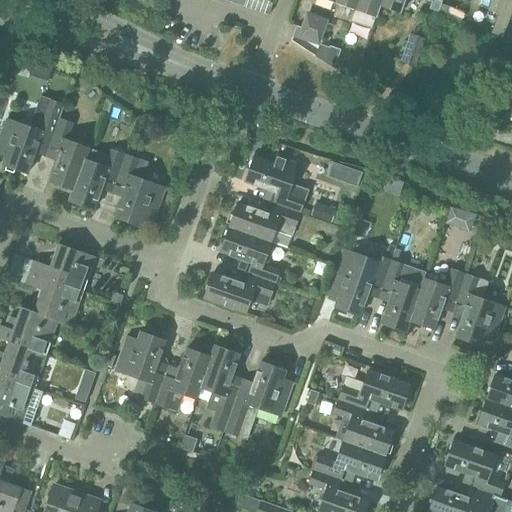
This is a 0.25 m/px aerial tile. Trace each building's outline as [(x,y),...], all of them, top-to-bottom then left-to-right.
[(233,0),(233,3),(269,15),(273,3),(264,0),(233,0)] [(335,0),(334,4),(355,11),(358,0),(335,0)] [(358,0),(355,11),(351,22),(372,29),(375,18),(381,0),(358,0)] [(381,0),(375,18),(376,19),(380,8),(401,15),(405,0),(423,0),(432,3),(430,10),(438,13),(441,4),(442,2),(434,0),(381,0)] [(511,0),(492,0),(489,11),(496,13),(499,14),(492,32),(504,36),(511,11),(511,0)] [(441,4),(438,13),(438,14),(461,22),(465,12),(441,4)] [(297,26),(297,27),(293,37),(319,47),(328,20),(313,15),(305,18),(302,28),(297,26)] [(411,36),(403,61),(402,63),(415,68),(424,40),(411,36)] [(329,50),(331,50),(326,64),(335,70),(343,45),(333,41),(329,50)] [(353,48),(343,45),(335,70),(353,82),(359,65),(349,61),(353,48)] [(2,133),(0,139),(0,153),(5,156),(2,165),(26,174),(38,143),(48,147),(58,119),(60,120),(65,105),(41,96),(36,111),(30,128),(7,120),(6,122),(2,133)] [(72,190),(83,159),(84,159),(88,148),(64,140),(70,123),(60,120),(58,119),(48,147),(59,151),(48,181),(72,190)] [(115,183),(125,155),(127,147),(119,144),(116,152),(113,151),(111,156),(88,148),(84,159),(83,159),(72,190),(68,201),(93,210),(104,179),(115,183)] [(115,183),(125,187),(115,217),(140,226),(143,218),(153,222),(165,188),(141,180),(147,163),(125,155),(115,183)] [(245,183),(275,194),(271,204),(299,214),(307,192),(291,186),(296,173),(294,172),(297,163),(276,156),(273,165),(254,158),(245,183)] [(315,203),(311,216),(331,223),(336,210),(315,203)] [(268,215),(237,204),(229,229),(269,243),(273,230),(291,236),(299,214),(271,204),(268,215)] [(220,253),(250,264),(247,274),(274,284),(279,273),(261,266),(269,243),(229,229),(220,253)] [(49,267),(33,261),(29,273),(83,292),(95,258),(57,244),(49,267)] [(326,295),(337,298),(334,307),(359,316),(370,285),(381,289),(395,247),(390,245),(385,259),(368,253),(367,257),(343,248),(338,261),(326,295)] [(391,292),(380,324),(406,333),(410,321),(409,321),(420,290),(419,290),(423,279),(425,273),(412,269),(397,264),(402,251),(397,249),(397,247),(395,247),(381,289),(391,292)] [(447,288),(423,279),(419,290),(420,290),(409,321),(410,321),(432,329),(443,299),(454,303),(464,275),(453,271),(447,288)] [(34,312),(33,313),(58,321),(57,323),(71,327),(83,292),(29,273),(25,285),(41,290),(38,300),(34,312)] [(243,285),(212,274),(204,299),(246,314),(250,301),(267,307),(274,284),(247,274),(243,285)] [(454,303),(465,307),(454,337),(479,346),(482,337),(492,341),(504,308),(481,300),(487,283),(464,275),(454,303)] [(20,307),(16,318),(8,316),(4,327),(0,325),(0,339),(8,342),(8,341),(46,354),(57,323),(58,321),(33,313),(34,312),(20,307)] [(115,370),(138,379),(132,396),(155,404),(165,376),(154,372),(165,342),(140,333),(137,341),(127,338),(115,370)] [(8,341),(8,342),(4,353),(0,351),(0,376),(34,389),(46,354),(8,341)] [(238,355),(213,347),(210,358),(211,358),(200,388),(201,389),(213,394),(207,410),(215,412),(209,427),(224,432),(239,390),(227,386),(238,355)] [(201,389),(200,388),(211,358),(210,358),(186,349),(176,380),(165,376),(155,404),(178,412),(183,395),(197,400),(201,389)] [(249,393),(239,390),(224,432),(247,441),(252,426),(257,410),(281,417),(293,384),(282,380),(285,372),(260,363),(249,393)] [(362,385),(345,379),(337,401),(365,411),(369,400),(400,411),(408,387),(366,372),(362,385)] [(0,376),(0,416),(30,427),(43,392),(34,389),(0,376)] [(511,381),(494,376),(485,401),(511,409),(511,381)] [(337,401),(333,413),(343,416),(335,440),(342,442),(384,457),(392,433),(361,422),(365,411),(337,401)] [(477,425),(508,436),(504,448),(511,450),(511,409),(485,401),(477,425)] [(312,471),(340,481),(344,470),(375,481),(384,457),(342,442),(334,465),(316,459),(312,471)] [(444,466),(474,477),(470,488),(498,498),(499,497),(502,486),(486,480),(494,457),(453,442),(444,466)] [(0,511),(13,511),(14,510),(17,511),(16,511),(24,511),(32,492),(9,484),(11,477),(1,473),(4,464),(0,462),(0,511)] [(308,483),(325,488),(316,511),(364,511),(367,503),(336,492),(340,481),(312,471),(308,483)] [(45,511),(44,511),(94,511),(98,502),(53,487),(45,511)] [(467,499),(436,488),(427,511),(508,511),(511,503),(511,501),(499,497),(498,498),(470,488),(467,499)] [(186,499),(182,511),(193,511),(197,503),(186,499)] [(289,511),(261,502),(257,511),(289,511)]
